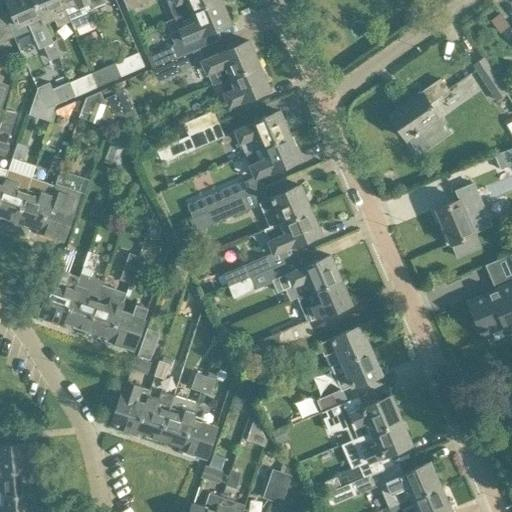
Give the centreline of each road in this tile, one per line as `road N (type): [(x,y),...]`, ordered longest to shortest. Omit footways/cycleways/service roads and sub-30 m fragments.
road 1 (residential): [(496,511),(318,105)]
road 2 (residential): [(102,511),(86,429),(0,303)]
road 3 (residential): [(318,105),(474,0)]
